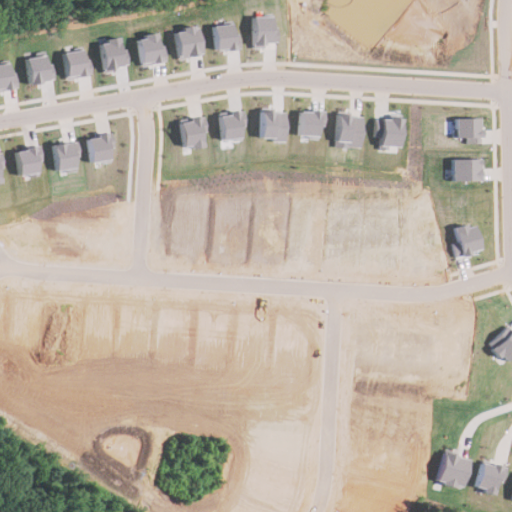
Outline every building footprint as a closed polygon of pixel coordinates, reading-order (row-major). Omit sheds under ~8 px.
[(212,51),(238,49),(236,33),(230,34),(229,24),(210,25),(212,51)] [(241,138),(240,126),(246,126),(243,109),(218,113),(222,141),(241,138)] [(299,110),(298,136),(317,136),(317,125),(325,125),(325,111),(299,110)] [(361,147),(362,116),(336,115),(335,147),(361,147)] [(206,131),(204,117),(180,120),(183,148),(203,146),(201,131),(206,131)] [(463,143),(477,143),(476,117),(451,118),(451,138),(463,137),(463,143)] [(380,118),(379,147),(398,148),(399,119),(380,118)] [(91,163),(111,161),(109,148),(114,147),(112,134),(88,136),(91,163)] [(476,158),(448,158),(449,181),(477,180),(476,158)] [(449,242),(452,256),(476,251),(470,223),(450,227),(453,242),(449,242)] [(490,348),(503,362),(511,353),(511,330),(510,328),(490,348)] [(494,480),(500,481),(503,467),(477,462),(472,486),(482,488),(481,492),(491,494),(494,480)]
